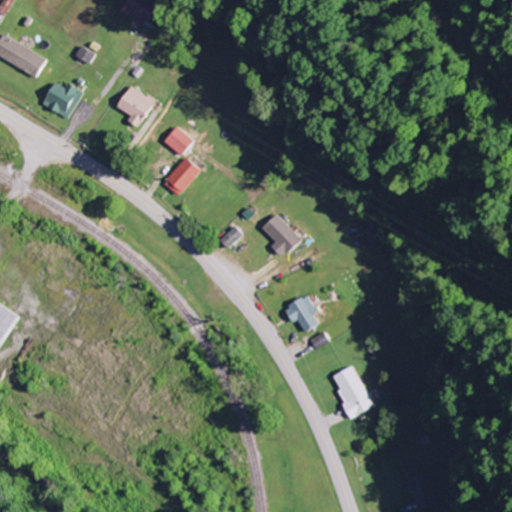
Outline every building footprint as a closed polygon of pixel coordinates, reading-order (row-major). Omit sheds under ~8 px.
[(148,29),(163,3),(156,0),(121,0),(116,10),(148,29)] [(0,55),(44,76),(53,57),(7,36),(0,51),(0,55)] [(64,84),(63,87),(50,82),(40,107),(70,118),(80,90),(64,84)] [(152,99),(127,85),(114,107),(128,115),(125,121),(136,127),(152,99)] [(181,155),(191,138),(172,127),(162,143),(181,155)] [(178,196),(199,170),(183,157),(162,184),(178,196)] [(297,239),(272,213),(257,227),(271,241),(267,246),(278,257),(297,239)] [(301,332),(315,324),(309,314),(313,311),(303,295),(280,308),(289,323),(293,320),(301,332)] [(0,339),(15,313),(0,305),(0,339)] [(325,378),(349,418),(371,405),(347,365),(325,378)] [(407,492),(413,509),(432,503),(422,472),(398,479),(403,493),(407,492)]
